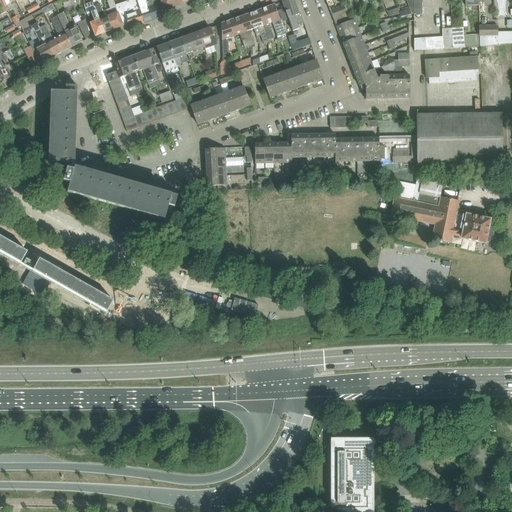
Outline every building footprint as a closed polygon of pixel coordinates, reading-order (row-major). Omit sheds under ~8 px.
[(111,9),(107,10),(114,30),(124,26),(116,5),(114,0),(111,0),(108,1),(111,9)] [(131,0),(116,5),(124,26),(128,24),(129,29),(144,24),(137,1),(136,0),(131,0)] [(144,0),(139,0),(137,1),(144,24),(159,19),(154,5),(159,3),(158,0),(150,0),(145,2),(144,0)] [(160,0),(164,11),(174,7),(170,0),(160,0)] [(293,0),(287,0),(282,2),(285,9),(289,20),(292,31),(299,29),(298,26),(304,23),(300,13),(298,13),(293,0)] [(325,0),(329,8),(336,5),(333,0),(325,0)] [(422,15),(421,0),(413,0),(414,15),(422,15)] [(95,7),(105,33),(114,30),(107,10),(102,12),(100,5),(95,7)] [(275,5),(266,8),(271,23),(272,22),(277,36),(277,37),(286,34),(275,5)] [(338,8),(330,11),(332,16),(349,10),(346,5),(338,8)] [(95,7),(90,8),(92,13),(94,21),(90,23),(95,36),(105,33),(95,7)] [(397,7),(387,11),(389,16),(400,14),(399,11),(397,7)] [(266,8),(257,11),(263,26),(264,26),(266,32),(265,32),(268,41),(274,39),(269,25),(272,24),(277,37),(277,36),(272,22),(271,23),(266,8)] [(384,9),(374,13),(377,19),(387,17),(384,9)] [(44,13),(42,10),(33,15),(35,18),(44,13)] [(349,10),(332,16),(335,24),(344,20),(351,17),(349,10)] [(257,11),(249,14),(256,36),(260,35),(264,44),(269,42),(268,41),(265,32),(266,32),(264,26),(263,26),(257,11)] [(57,16),(72,47),(83,42),(75,27),(71,29),(63,13),(57,16)] [(249,14),(240,17),(250,46),(255,45),(251,32),(254,31),(255,36),(256,36),(249,14)] [(57,39),(64,52),(72,47),(57,16),(49,20),(58,38),(57,39)] [(240,17),(231,21),(236,36),(239,35),(244,49),(250,46),(240,17)] [(344,20),(335,24),(338,31),(340,35),(358,28),(354,19),(345,23),(344,20)] [(231,21),(221,24),(222,39),(224,59),(229,57),(228,42),(228,39),(233,37),(236,36),(231,21)] [(15,30),(13,26),(5,29),(8,34),(15,30)] [(54,57),(64,52),(57,39),(53,41),(46,26),(40,29),(54,57)] [(199,32),(205,49),(207,55),(216,51),(216,40),(216,27),(216,26),(210,28),(199,32)] [(498,27),(479,27),(479,35),(480,46),(511,43),(511,31),(498,32),(498,27)] [(358,28),(340,35),(341,40),(343,44),(361,36),(358,28)] [(12,33),(14,38),(21,34),(19,29),(18,30),(12,33)] [(40,45),(36,47),(32,50),(33,53),(40,66),(54,57),(40,29),(39,29),(39,30),(34,32),(40,45)] [(452,29),(442,30),(443,37),(443,49),(453,49),(452,29)] [(463,29),(452,29),(453,49),(464,48),(463,29)] [(205,49),(199,32),(181,39),(187,55),(205,49)] [(386,42),(387,46),(394,43),(409,38),(408,33),(393,39),(386,42)] [(294,35),(288,37),(290,44),(297,42),(294,35)] [(361,36),(343,44),(346,52),(364,45),(361,36)] [(443,37),(433,38),(434,50),(443,49),(443,37)] [(433,38),(425,38),(426,50),(434,50),(433,38)] [(181,39),(169,43),(175,61),(181,59),(183,64),(189,61),(187,55),(181,39)] [(297,42),(290,44),(293,51),(294,51),(298,49),(299,49),(297,42)] [(175,61),(169,43),(156,48),(163,65),(175,61)] [(364,45),(346,52),(349,61),(367,53),(364,45)] [(159,65),(153,49),(143,52),(156,87),(161,86),(154,67),(159,65)] [(305,54),(304,49),(291,54),(293,58),(305,54)] [(41,68),(33,53),(31,54),(29,52),(26,54),(35,71),(41,68)] [(143,52),(133,56),(139,72),(143,71),(150,90),(156,87),(143,52)] [(0,54),(0,69),(9,65),(6,60),(3,53),(0,54)] [(367,53),(349,61),(353,69),(371,61),(367,53)] [(398,67),(394,67),(394,72),(402,72),(402,67),(409,66),(409,54),(398,54),(398,60),(398,67)] [(268,55),(259,59),(259,64),(268,60),(268,55)] [(133,56),(124,60),(135,89),(137,95),(143,93),(136,74),(139,72),(133,56)] [(426,78),(429,78),(429,84),(476,81),(476,75),(478,75),(477,57),(425,60),(426,78)] [(241,62),(241,69),(250,65),(250,59),(241,62)] [(278,59),(265,63),(267,67),(279,63),(278,59)] [(124,60),(114,63),(117,71),(120,78),(121,82),(123,86),(126,85),(131,97),(137,95),(135,89),(124,60)] [(222,61),(220,65),(220,76),(231,72),(229,66),(227,60),(222,61)] [(316,60),(289,70),(296,89),(323,79),(316,60)] [(371,61),(353,69),(356,77),(374,70),(371,61)] [(394,72),(394,67),(394,62),(380,68),(382,72),(394,72)] [(8,72),(12,70),(9,65),(0,69),(0,84),(3,83),(5,87),(14,83),(8,72)] [(205,74),(207,81),(217,77),(214,70),(205,74)] [(296,89),(289,70),(263,79),(270,98),(296,89)] [(374,70),(356,77),(359,86),(365,84),(365,86),(366,99),(388,99),(387,76),(379,76),(380,78),(377,79),(374,70)] [(109,82),(120,78),(117,71),(106,75),(109,82)] [(387,76),(388,99),(410,98),(409,75),(387,76)] [(220,84),(233,80),(231,76),(219,80),(220,84)] [(109,82),(110,86),(121,82),(120,78),(109,82)] [(186,82),(188,88),(197,85),(195,79),(186,82)] [(121,82),(110,86),(112,92),(124,88),(121,82)] [(174,207),(177,196),(74,167),(77,86),(66,85),(66,92),(51,91),(51,97),(48,162),(68,163),(67,168),(63,181),(70,183),(67,192),(164,220),(166,213),(168,205),(174,207)] [(206,90),(205,85),(192,90),(194,94),(206,90)] [(217,96),(224,115),(250,106),(243,86),(217,96)] [(112,92),(114,98),(126,94),(124,88),(112,92)] [(178,100),(183,98),(181,92),(174,95),(176,101),(178,100)] [(114,98),(117,104),(128,100),(126,94),(114,98)] [(191,105),(198,125),(224,115),(217,96),(191,105)] [(187,109),(183,98),(178,100),(182,112),(187,109)] [(130,106),(128,100),(117,104),(119,110),(130,106)] [(182,112),(178,100),(176,101),(172,102),(176,114),(182,112)] [(171,116),(176,114),(172,102),(166,105),(171,116)] [(161,107),(165,118),(171,116),(166,105),(161,107)] [(119,110),(121,115),(132,111),(130,106),(119,110)] [(159,120),(165,118),(161,107),(155,109),(159,120)] [(154,122),(159,120),(155,109),(149,111),(154,122)] [(134,116),(132,111),(121,115),(123,120),(133,117),(134,116)] [(148,124),(154,122),(149,111),(144,113),(148,124)] [(142,126),(148,124),(144,113),(138,115),(142,126)] [(416,136),(379,136),(379,138),(379,142),(411,142),(411,155),(409,155),(408,145),(400,146),(401,148),(399,148),(399,147),(392,147),(392,149),(393,149),(393,156),(392,156),(392,163),(415,162),(415,155),(417,155),(417,166),(420,166),(417,179),(423,179),(424,173),(446,172),(446,166),(475,165),(475,172),(495,172),(495,165),(503,165),(502,114),(428,115),(416,115),(416,126),(416,136)] [(133,117),(135,123),(137,128),(142,126),(138,115),(134,116),(133,117)] [(123,120),(125,126),(135,123),(133,117),(123,120)] [(346,122),(346,117),(337,117),(330,117),(330,128),(335,128),(335,122),(346,122)] [(127,132),(137,128),(135,123),(125,126),(127,132)] [(335,134),(313,135),(313,158),(335,158),(335,134)] [(357,161),(357,139),(335,139),(335,134),(335,158),(335,162),(357,161)] [(313,135),(291,135),(291,143),(292,158),(313,158),(313,135)] [(357,139),(357,161),(379,161),(379,159),(379,145),(379,142),(379,138),(357,139)] [(282,143),(273,144),(273,163),(282,163),(282,143)] [(292,163),(292,158),(291,143),(282,143),(282,163),(292,163)] [(255,164),(264,163),(264,144),(255,144),(255,164)] [(273,163),(273,144),(264,144),(264,163),(273,163)] [(225,148),(205,149),(206,159),(225,158),(225,148)] [(226,167),(225,158),(206,159),(206,168),(226,167)] [(226,176),(226,167),(206,168),(207,177),(226,176)] [(227,185),(226,176),(207,177),(207,186),(209,186),(210,192),(218,191),(217,186),(227,185)] [(436,240),(437,243),(444,244),(446,243),(446,242),(451,243),(452,236),(462,238),(461,238),(476,241),(476,242),(481,243),(481,242),(485,243),(485,241),(488,242),(492,239),(493,233),(491,229),(488,229),(489,220),(486,219),(487,216),(482,215),(481,213),(473,211),(471,213),(457,210),(459,201),(440,197),(440,198),(419,194),(423,179),(417,179),(416,185),(398,181),(391,216),(435,225),(432,239),(436,240)] [(0,254),(90,305),(100,311),(105,314),(107,312),(113,301),(40,259),(33,270),(21,263),(27,252),(0,236),(0,254)] [(444,291),(447,271),(383,260),(379,280),(444,291)] [(30,272),(22,284),(43,296),(50,283),(30,272)] [(330,438),(330,464),(330,511),(373,511),(373,438),(330,438)]
